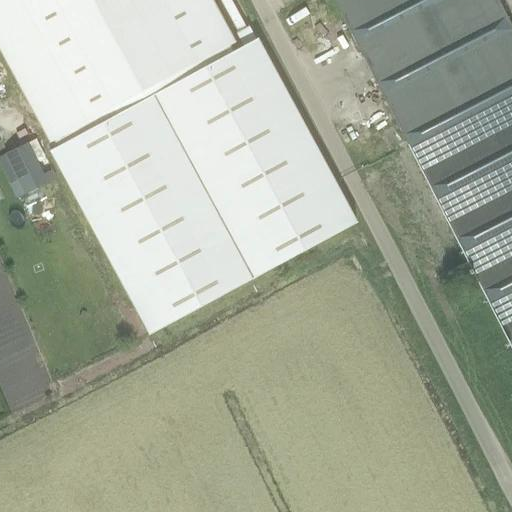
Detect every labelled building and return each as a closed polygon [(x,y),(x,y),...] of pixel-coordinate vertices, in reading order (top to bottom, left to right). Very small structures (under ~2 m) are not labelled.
[(0,0),(0,53),(49,145),(236,44),(211,0),(0,0)] [(333,0),(410,149),(511,96),(511,27),(498,0),(333,0)] [(257,40),(50,153),(150,336),(356,223),(257,40)] [(511,96),(410,149),(462,252),(458,254),(462,261),(466,259),(468,263),(455,269),(468,295),(481,288),(511,349),(511,96)] [(48,185),(29,144),(6,155),(26,196),(48,185)]
